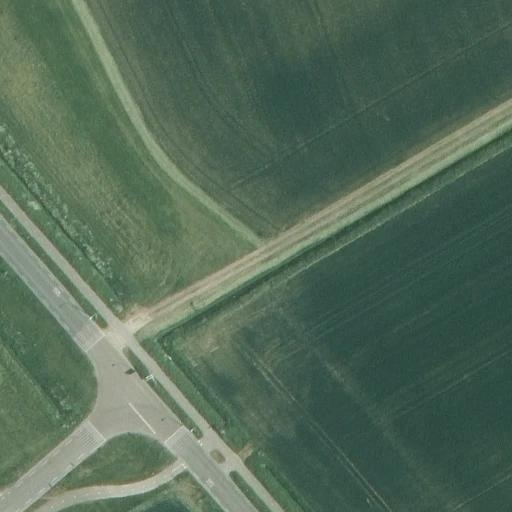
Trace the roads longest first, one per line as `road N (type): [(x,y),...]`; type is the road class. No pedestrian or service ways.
road 1 (track): [(123,333),(511,106)]
road 2 (secondary): [(137,394),(0,233)]
road 3 (tertiary): [(0,507),(137,394)]
road 4 (secondary): [(241,511),(137,394)]
